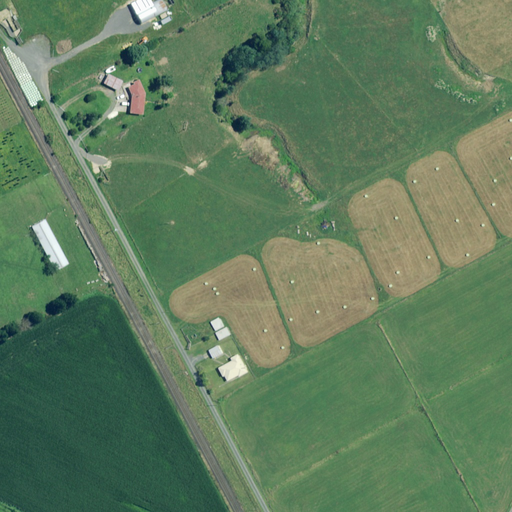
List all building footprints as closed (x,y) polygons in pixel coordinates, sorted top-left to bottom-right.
[(165,11),(159,0),(158,0),(150,4),(156,16),(165,11)] [(122,81),(106,73),(101,83),(117,91),(122,81)] [(131,83),(132,85),(126,89),(130,96),(129,114),(141,115),(143,92),(139,82),(138,80),(131,83)] [(123,118),(120,114),(116,109),(107,116),(111,121),(114,126),(123,118)] [(68,264),(45,220),(31,227),(55,271),(68,264)] [(225,327),(221,318),(212,322),(217,331),(225,327)] [(232,335),(228,328),(217,333),(221,341),(232,335)] [(224,354),(219,346),(210,351),(215,359),(224,354)] [(220,369),(225,377),(227,376),(229,381),(241,376),(241,377),(249,373),(240,355),(233,359),(234,361),(220,369)]
